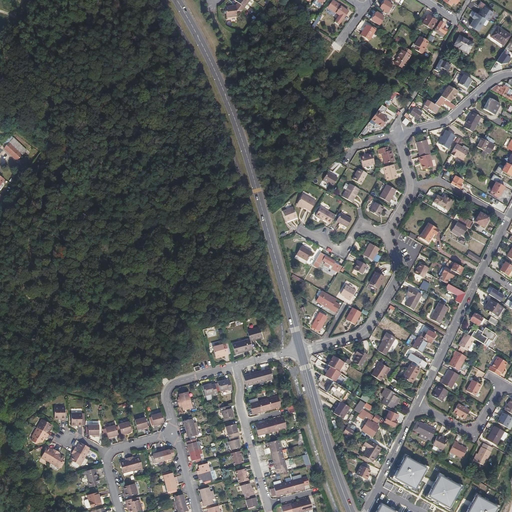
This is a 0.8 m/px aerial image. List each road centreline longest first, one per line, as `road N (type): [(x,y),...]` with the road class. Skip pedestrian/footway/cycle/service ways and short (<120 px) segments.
road 1 (primary): [(300,351),(240,135),(177,0)]
road 2 (residential): [(385,234),(399,272),(368,326),(300,351)]
road 3 (primary): [(348,506),(300,351)]
road 4 (residential): [(416,405),(482,269)]
road 5 (residential): [(235,366),(269,511)]
road 6 (residential): [(511,75),(491,82),(446,120),(397,134)]
